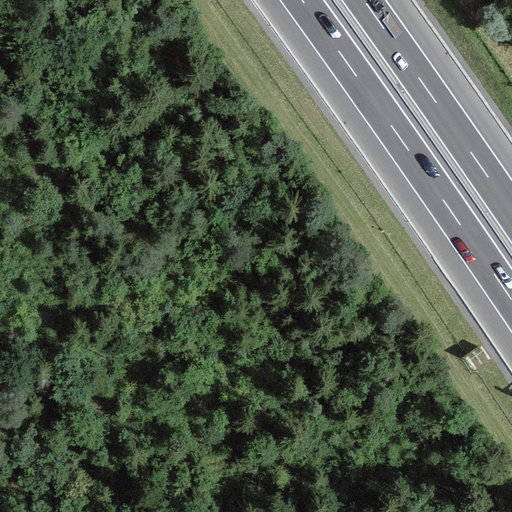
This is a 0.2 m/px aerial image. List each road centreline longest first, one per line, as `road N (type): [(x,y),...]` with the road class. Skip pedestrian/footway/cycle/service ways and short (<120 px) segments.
road 1 (motorway): [(301,0),(511,300)]
road 2 (motorway): [(511,212),(363,0)]
